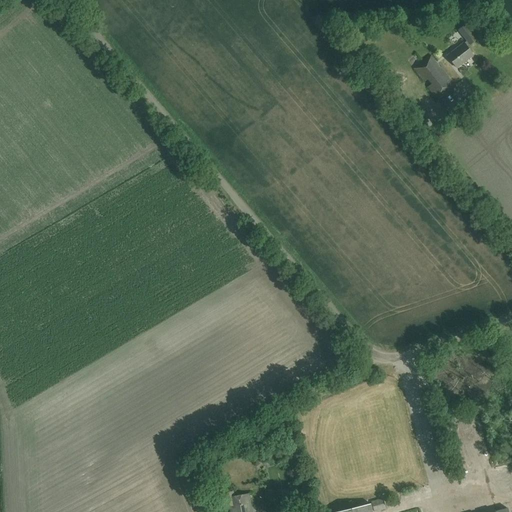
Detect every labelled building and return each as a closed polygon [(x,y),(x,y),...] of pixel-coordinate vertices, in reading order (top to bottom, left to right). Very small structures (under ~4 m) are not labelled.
[(456,68),(464,62),(473,55),(467,47),(477,39),(466,25),(459,30),(467,41),(464,43),(447,56),(456,68)] [(455,45),(464,38),(460,33),(451,39),(455,45)] [(450,90),(454,87),(431,56),(413,69),(423,82),(427,80),(431,84),(427,88),(438,102),(451,92),(450,90)] [(249,511),(248,508),(250,508),(247,494),(233,497),(232,492),(219,495),(221,509),(230,507),(230,511),(249,511)] [(374,511),(386,508),(383,499),(371,502),(374,511)]
